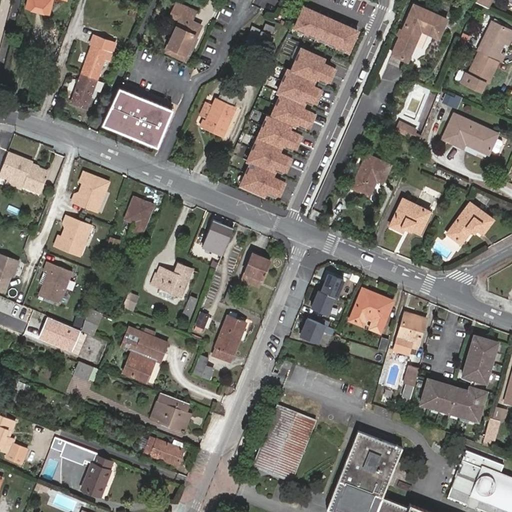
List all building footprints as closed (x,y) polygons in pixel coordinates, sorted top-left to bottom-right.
[(28,0),(27,6),(49,12),(51,0),(28,0)] [(182,16),(166,50),(186,59),(201,25),(193,21),(198,11),(177,0),(172,10),(182,16)] [(485,11),(491,0),(476,0),(473,5),(485,11)] [(360,30),(303,4),(292,28),(349,53),(360,30)] [(219,23),(228,25),(232,8),(223,5),(219,23)] [(395,50),(410,57),(422,30),(439,39),(448,20),(415,5),(395,50)] [(490,22),(475,51),(476,52),(495,61),(498,63),(501,55),(496,52),(501,43),(507,31),(490,22)] [(259,39),(271,45),(274,36),(263,31),(259,39)] [(507,31),(501,43),(505,45),(511,32),(507,31)] [(89,42),(92,44),(82,73),(96,78),(105,55),(110,56),(115,39),(94,32),(89,42)] [(327,57),(300,45),(290,68),(286,67),(275,93),(278,95),(270,114),(265,112),(243,163),(247,165),(237,186),(277,204),(339,68),(323,61),(327,57)] [(409,60),(410,57),(395,50),(393,53),(409,60)] [(484,83),(495,61),(476,52),(465,73),(462,72),(457,83),(475,92),(481,82),(484,83)] [(200,70),(209,62),(209,61),(197,60),(194,62),(200,70)] [(453,81),(457,83),(462,72),(457,70),(454,71),(451,78),(453,81)] [(86,107),(96,78),(82,73),(72,102),(86,107)] [(225,85),(219,99),(232,105),(238,91),(225,85)] [(174,108),(118,87),(101,123),(157,144),(174,108)] [(440,102),(459,110),(464,97),(446,89),(440,102)] [(232,105),(219,99),(216,98),(206,120),(204,119),(201,126),(222,135),(235,106),(232,105)] [(497,133),(455,113),(442,139),(463,148),(465,144),(488,154),(495,137),(497,133)] [(398,120),(395,131),(413,137),(417,125),(398,120)] [(498,150),(502,142),(502,140),(495,137),(490,148),(496,151),(498,150)] [(31,163),(6,153),(0,169),(0,177),(7,180),(8,177),(23,183),(22,187),(40,194),(47,174),(35,169),(33,170),(29,169),(31,164),(31,163)] [(390,164),(367,154),(352,187),(369,194),(377,180),(382,182),(390,164)] [(48,171),(31,164),(29,169),(33,170),(35,169),(47,174),(48,171)] [(109,181),(85,171),(82,181),(84,186),(83,189),(74,193),(71,201),(97,211),(101,201),(99,197),(101,192),(105,191),(109,181)] [(130,230),(141,235),(152,203),(134,195),(125,218),(133,221),(130,230)] [(404,224),(412,228),(421,232),(430,211),(403,199),(391,225),(401,230),(403,226),(404,224)] [(473,226),(477,228),(483,232),(493,218),(469,201),(448,233),(462,243),(471,230),(473,226)] [(91,225),(66,214),(62,222),(66,231),(65,234),(59,236),(56,245),(79,255),(83,245),(81,240),(83,236),(87,234),(91,225)] [(212,221),(201,247),(221,255),(232,229),(220,224),(212,221)] [(110,235),(105,252),(116,255),(121,239),(110,235)] [(263,278),(271,259),(253,251),(242,278),(259,285),(262,278),(263,278)] [(12,271),(16,261),(0,254),(0,289),(4,292),(12,271)] [(71,270),(46,261),(43,270),(49,272),(44,283),(43,283),(38,294),(59,302),(71,270)] [(181,266),(177,264),(175,269),(161,264),(158,272),(156,271),(152,280),(161,285),(159,291),(176,298),(178,292),(182,293),(193,266),(183,262),(181,266)] [(329,273),(322,290),(334,295),(337,296),(344,279),(329,273)] [(233,302),(237,286),(228,283),(224,300),(233,302)] [(358,314),(365,317),(373,320),(370,329),(381,334),(393,304),(371,296),(373,292),(363,288),(349,322),(353,324),(358,314)] [(322,290),(319,289),(312,306),(327,313),(334,295),(322,290)] [(123,307),(132,310),(138,296),(129,292),(123,307)] [(371,296),(393,304),(394,300),(373,292),(371,296)] [(185,310),(191,312),(197,298),(191,295),(185,310)] [(86,315),(98,320),(101,310),(89,305),(86,315)] [(205,329),(209,316),(200,313),(195,326),(196,326),(195,331),(202,333),(203,329),(205,329)] [(213,354),(230,360),(245,320),(228,314),(213,354)] [(361,326),(365,317),(358,314),(353,324),(361,326)] [(404,314),(398,336),(412,340),(410,345),(418,347),(425,320),(404,314)] [(81,329),(94,335),(98,320),(86,315),(81,329)] [(79,330),(46,316),(37,338),(70,352),(79,330)] [(325,324),(307,317),(300,334),(318,341),(325,324)] [(323,333),(330,337),(335,328),(328,325),(323,333)] [(128,350),(129,348),(132,340),(145,345),(142,352),(155,358),(163,361),(170,342),(129,326),(121,347),(128,350)] [(498,342),(474,335),(462,376),(475,379),(471,395),(466,393),(467,390),(428,379),(421,404),(460,416),(461,412),(479,417),(487,391),(482,390),(485,382),(486,382),(498,342)] [(412,340),(398,336),(396,342),(410,345),(412,340)] [(379,345),(387,347),(389,341),(381,338),(379,345)] [(132,349),(123,372),(146,381),(155,358),(142,352),(145,345),(132,340),(129,348),(132,349)] [(207,357),(200,354),(193,371),(208,377),(211,367),(205,365),(207,357)] [(94,366),(79,360),(74,373),(90,379),(94,366)] [(403,396),(411,399),(419,368),(409,365),(404,382),(406,382),(403,396)] [(24,390),(36,394),(38,387),(26,383),(24,390)] [(187,411),(190,403),(161,392),(152,417),(181,428),(187,411)] [(252,465),(292,481),(316,419),(277,403),(252,465)] [(191,413),(187,411),(181,428),(185,430),(191,413)] [(7,427),(12,429),(16,418),(0,412),(0,449),(8,453),(7,456),(23,462),(29,447),(13,440),(14,436),(9,434),(5,433),(7,427)] [(490,417),(482,444),(492,446),(499,420),(490,417)] [(422,511),(410,507),(409,509),(384,499),(403,450),(358,433),(328,510),(332,511),(422,511)] [(182,448),(171,444),(150,435),(144,451),(177,464),(183,448),(182,448)] [(67,450),(70,441),(56,436),(53,445),(67,450)] [(174,439),(171,444),(182,448),(184,443),(174,439)] [(80,451),(82,446),(70,441),(67,450),(65,456),(76,460),(80,451)] [(99,455),(100,453),(82,446),(80,451),(76,460),(86,464),(87,461),(93,463),(95,464),(98,458),(99,455)] [(466,451),(448,497),(467,504),(466,506),(476,510),(477,508),(487,511),(510,511),(511,477),(501,473),(504,465),(466,451)] [(113,462),(99,455),(98,458),(95,464),(93,463),(84,489),(102,496),(112,471),(110,469),(113,462)] [(66,461),(63,482),(81,485),(85,464),(66,461)]
